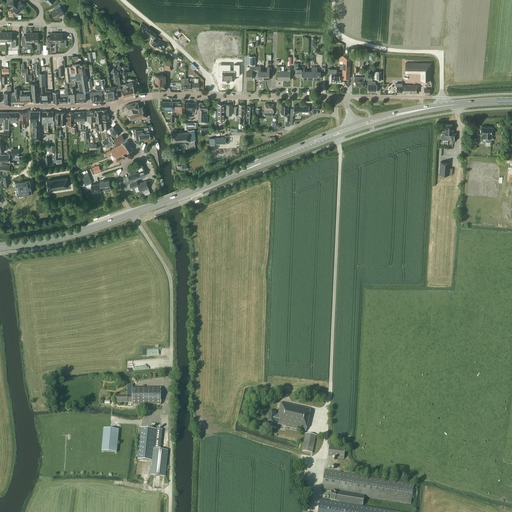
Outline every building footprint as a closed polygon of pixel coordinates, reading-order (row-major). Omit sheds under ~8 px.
[(13,8),(18,13),(25,5),(20,1),(18,3),(14,0),(8,0),(5,4),(6,8),(10,4),(14,8),(13,8)] [(60,15),(64,13),(60,7),(61,6),(59,3),(53,7),(55,9),(51,12),(55,18),(60,15)] [(166,45),(159,41),(160,39),(155,36),(156,34),(147,27),(144,32),(153,38),(151,41),(153,42),(152,43),(161,50),(162,49),(163,50),(166,45)] [(12,32),(6,32),(6,41),(12,41),(12,47),(16,47),(16,39),(12,39),(12,32)] [(26,39),(21,39),(21,45),(27,45),(27,46),(29,48),(32,48),(32,41),(32,32),(26,32),(26,39)] [(50,33),(50,37),(46,36),(46,46),(52,46),(52,42),(56,42),(56,33),(50,33)] [(56,33),(56,42),(60,42),(60,46),(66,47),(66,40),(62,40),(62,33),(56,33)] [(354,56),(354,72),(358,72),(358,65),(364,65),(364,60),(367,60),(367,55),(367,52),(355,51),(354,56)] [(349,55),(348,55),(343,55),(342,72),(331,71),(331,73),(331,80),(342,81),(342,79),(349,79),(350,57),(349,55)] [(420,80),(431,80),(432,62),(405,62),(405,73),(420,73),(420,80)] [(72,64),(72,66),(65,67),(66,74),(85,71),(85,70),(84,64),(80,65),(80,63),(72,64)] [(231,67),(222,66),(222,73),(219,73),(218,78),(222,78),(222,82),(227,82),(229,83),(229,82),(234,82),(234,78),(239,78),(240,67),(234,67),(234,73),(230,73),(231,67)] [(255,72),(256,66),(250,66),(250,70),(246,70),(246,79),(252,79),(252,72),(255,72)] [(258,79),(264,79),(264,70),(260,70),(261,66),(256,66),(255,72),(258,72),(258,79)] [(116,86),(110,87),(111,95),(112,99),(118,98),(117,90),(121,89),(118,71),(114,68),(110,72),(115,75),(116,86)] [(80,92),(76,93),(76,102),(86,101),(87,101),(86,96),(85,92),(88,92),(85,71),(66,74),(67,83),(72,82),(75,82),(75,80),(81,79),(82,82),(79,83),(80,92)] [(50,96),(50,91),(45,91),(45,73),(39,73),(40,86),(40,95),(41,102),(50,102),(50,96)] [(165,88),(166,81),(165,81),(165,76),(155,75),(155,80),(153,80),(153,87),(165,88)] [(364,86),(364,77),(354,77),(354,78),(354,86),(364,86)] [(106,100),(112,99),(111,95),(110,87),(105,88),(104,83),(105,83),(104,78),(100,79),(102,90),(104,89),(106,100)] [(182,82),(182,89),(182,90),(191,89),(191,82),(188,82),(188,78),(185,78),(181,78),(182,82)] [(376,84),(375,84),(375,81),(372,81),(372,80),(368,80),(368,92),(376,92),(376,84)] [(128,89),(129,95),(134,94),(133,82),(129,83),(125,84),(127,90),(128,89)] [(32,101),(40,101),(39,83),(31,84),(32,101)] [(418,85),(402,85),(402,83),(395,83),(395,84),(396,86),(396,92),(403,92),(403,93),(405,93),(418,93),(418,85)] [(123,97),(129,95),(128,89),(127,90),(125,84),(121,85),(123,97)] [(102,95),(102,92),(101,85),(95,85),(96,89),(97,89),(97,92),(90,92),(90,96),(91,96),(92,102),(103,101),(102,95)] [(59,94),(60,102),(68,102),(67,87),(65,87),(65,93),(59,94)] [(11,103),(20,103),(19,92),(21,92),(21,90),(19,90),(19,88),(14,88),(15,95),(11,95),(11,103)] [(19,92),(20,103),(31,102),(31,94),(21,95),(21,92),(19,92)] [(148,117),(145,110),(144,106),(139,107),(137,101),(125,105),(127,111),(128,111),(130,116),(128,116),(130,120),(131,119),(131,120),(139,117),(140,120),(148,117)] [(174,111),(174,101),(162,101),(162,110),(174,111)] [(175,111),(185,111),(185,102),(175,101),(175,111)] [(196,107),(197,103),(196,103),(196,102),(187,102),(186,107),(186,111),(186,116),(190,116),(190,111),(196,111),(196,107)] [(208,112),(208,111),(208,110),(208,103),(201,103),(201,102),(199,102),(198,121),(207,122),(207,116),(206,116),(207,113),(207,112),(208,112)] [(274,112),(274,104),(265,103),(264,109),(265,109),(264,115),(272,116),(273,112),(274,112)] [(289,113),(288,113),(288,104),(281,104),(281,109),(280,109),(280,111),(281,112),(281,113),(285,113),(285,116),(285,120),(289,121),(289,116),(289,113)] [(294,105),(294,108),(290,108),(290,123),(293,123),(293,115),(294,115),(294,112),(299,112),(299,115),(301,115),(301,105),(294,105)] [(107,109),(101,110),(103,120),(108,120),(110,119),(109,113),(108,113),(107,109)] [(87,121),(96,121),(95,110),(87,111),(87,121)] [(103,120),(101,110),(95,110),(96,121),(96,122),(99,122),(100,130),(104,129),(104,128),(103,122),(103,120)] [(9,134),(9,122),(9,111),(0,111),(0,121),(4,122),(4,134),(9,134)] [(19,121),(19,112),(19,111),(9,111),(9,122),(19,121)] [(40,138),(40,111),(30,111),(30,123),(33,123),(33,138),(40,138)] [(80,123),(84,122),(84,111),(74,112),(75,120),(80,119),(80,123)] [(175,132),(171,132),(172,141),(173,147),(174,146),(174,150),(196,147),(195,139),(196,139),(194,129),(194,122),(185,122),(185,129),(188,129),(188,130),(177,132),(177,129),(175,130),(175,132)] [(445,123),(444,133),(444,134),(443,134),(442,134),(441,135),(441,136),(440,137),(441,138),(442,139),(443,140),(444,140),(448,140),(450,138),(450,134),(452,134),(451,140),(456,140),(457,133),(453,133),(453,124),(445,123)] [(109,128),(113,133),(111,135),(113,137),(115,136),(121,132),(115,124),(109,128)] [(493,134),(493,127),(481,126),(481,133),(482,133),(481,137),(486,137),(485,141),(491,142),(491,137),(492,134),(493,134)] [(149,133),(144,134),(144,132),(142,132),(142,130),(135,131),(136,140),(150,138),(149,133)] [(110,142),(106,145),(108,148),(114,144),(113,143),(115,142),(117,144),(125,139),(122,134),(114,140),(110,142)] [(122,144),(108,152),(104,154),(105,156),(112,153),(117,162),(126,157),(124,154),(132,150),(127,140),(121,143),(122,144)] [(450,162),(440,161),(439,174),(452,175),(452,168),(450,168),(450,162)] [(99,165),(92,167),(94,173),(101,170),(99,165)] [(143,170),(124,177),(125,179),(124,179),(124,185),(130,182),(130,183),(133,181),(133,179),(137,178),(145,175),(143,170)] [(88,172),(81,174),(85,185),(92,183),(88,172)] [(47,180),(48,189),(69,186),(67,177),(47,180)] [(17,195),(31,193),(30,180),(15,182),(17,195)] [(105,192),(111,191),(109,180),(100,181),(100,183),(101,190),(105,189),(105,192)] [(137,180),(130,183),(127,184),(129,189),(132,188),(138,186),(140,191),(148,188),(146,181),(138,184),(137,180)] [(101,190),(100,183),(91,184),(92,191),(101,190)] [(116,403),(132,403),(132,404),(161,404),(161,387),(132,387),(132,384),(127,384),(127,395),(126,395),(126,396),(116,396),(116,403)] [(270,411),(267,423),(272,424),(271,428),(277,429),(278,425),(286,426),(285,427),(306,432),(311,410),(281,403),(278,415),(276,414),(276,412),(270,411)] [(119,430),(104,428),(101,452),(117,453),(119,430)] [(163,430),(141,428),(137,460),(153,461),(154,448),(159,448),(161,448),(163,430)] [(302,451),(312,454),(316,435),(306,433),(302,451)] [(151,476),(165,478),(168,451),(159,450),(159,448),(154,448),(153,461),(151,476)] [(329,448),(328,457),(344,459),(345,450),(329,448)] [(322,490),(331,492),(330,501),(320,499),(318,511),(386,511),(387,510),(363,506),(364,497),(410,505),(414,485),(325,470),(322,490)]
